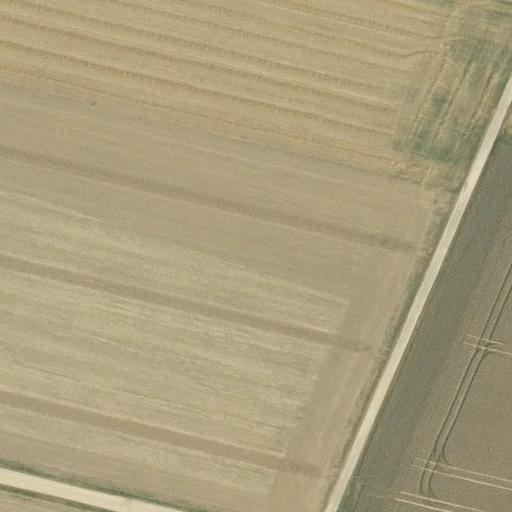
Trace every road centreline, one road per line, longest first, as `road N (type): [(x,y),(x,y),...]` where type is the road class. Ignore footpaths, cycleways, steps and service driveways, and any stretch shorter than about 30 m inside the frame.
road 1 (track): [(329,511),(511,88)]
road 2 (track): [(0,480),(136,511)]
